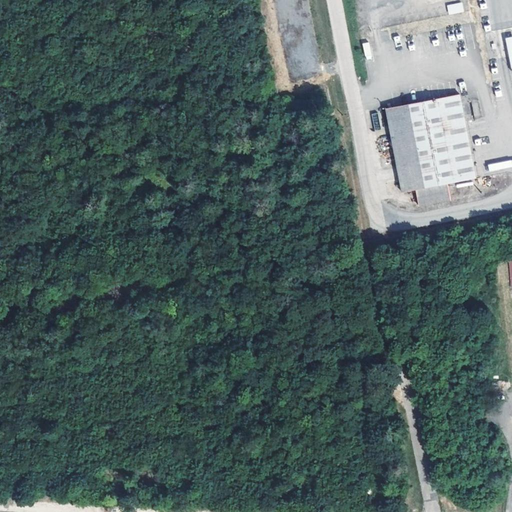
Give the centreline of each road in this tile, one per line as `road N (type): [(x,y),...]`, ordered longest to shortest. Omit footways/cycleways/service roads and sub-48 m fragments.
road 1 (track): [(0,313),(279,263),(408,378)]
road 2 (unclassified): [(408,378),(432,511)]
